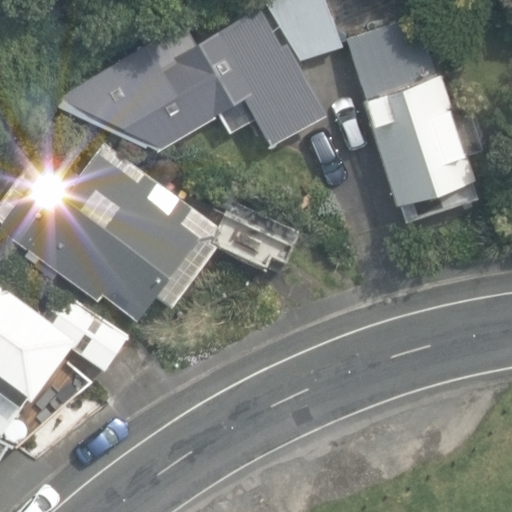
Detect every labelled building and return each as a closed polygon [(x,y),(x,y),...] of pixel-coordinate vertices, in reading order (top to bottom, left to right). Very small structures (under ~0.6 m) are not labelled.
[(61,95),(165,146),(219,114),(231,132),(258,118),(272,143),(328,111),(300,59),(344,43),(327,0),(267,0),(260,3),(196,42),(184,22),(61,95)] [(423,17),(350,40),(409,223),(484,199),(447,71),(440,73),(423,17)] [(104,293),(138,317),(202,232),(163,203),(174,189),(105,141),(80,172),(55,154),(52,157),(38,149),(0,197),(0,219),(4,222),(0,226),(0,227),(41,256),(36,264),(54,276),(59,269),(99,299),(104,293)] [(284,271),(302,230),(232,200),(214,240),(284,271)] [(130,331),(62,287),(48,310),(0,271),(0,427),(8,433),(73,348),(105,371),(130,331)]
